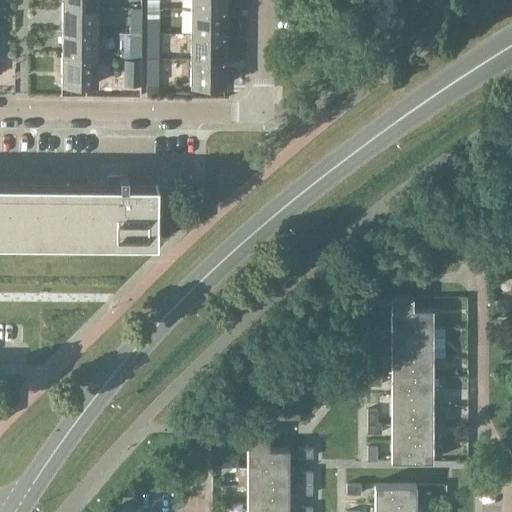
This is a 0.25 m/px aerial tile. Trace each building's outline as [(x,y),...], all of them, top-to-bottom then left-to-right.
[(225,9),(225,0),(190,0),(190,9),(225,9)] [(96,32),(97,7),(61,7),(61,32),(96,32)] [(225,34),(225,9),(190,9),(190,34),(225,34)] [(99,10),(99,22),(113,23),(114,11),(99,10)] [(141,33),(141,18),(130,18),(130,32),(141,33)] [(147,33),(158,33),(158,18),(147,18),(147,33)] [(96,57),(96,32),(61,32),(61,57),(96,57)] [(141,49),(141,33),(130,32),(129,49),(141,49)] [(158,49),(158,33),(147,33),(147,49),(158,49)] [(225,59),(225,34),(190,34),(190,59),(225,59)] [(96,84),(96,57),(61,57),(61,84),(96,84)] [(157,58),(147,57),(146,57),(146,68),(146,84),(158,84),(158,68),(157,58)] [(190,59),(190,85),(225,85),(225,59),(190,59)] [(128,74),(128,84),(140,84),(140,62),(124,61),(124,74),(128,74)] [(0,233),(154,235),(154,189),(0,187),(0,233)] [(431,327),(431,308),(410,308),(410,296),(389,296),(389,327),(431,327)] [(376,312),(366,313),(366,327),(376,327),(376,312)] [(376,327),(366,327),(366,336),(380,337),(380,327),(376,327)] [(431,357),(431,327),(389,327),(389,345),(410,345),(410,357),(431,357)] [(431,375),(431,357),(410,357),(410,345),(389,345),(389,375),(431,375)] [(366,361),(366,375),(376,375),(376,360),(366,361)] [(366,375),(366,384),(380,385),(381,375),(376,375),(366,375)] [(431,405),(431,375),(389,375),(389,393),(410,393),(410,405),(431,405)] [(431,423),(431,405),(410,405),(410,393),(389,393),(389,423),(431,423)] [(376,409),(366,409),(366,423),(376,423),(376,409)] [(376,423),(366,423),(366,432),(366,433),(380,432),(380,423),(376,423)] [(389,441),(431,441),(431,423),(389,423),(389,441)] [(245,466),(287,466),(287,447),(267,447),(267,435),(246,435),(245,466)] [(389,460),(431,460),(431,441),(389,441),(389,460)] [(376,446),(366,446),(366,460),(376,460),(376,446)] [(297,457),(311,457),(311,447),(297,448),(297,457)] [(287,484),(287,466),(245,466),(245,484),(287,484)] [(301,471),(301,484),(311,484),(311,471),(301,471)] [(360,493),(360,484),(360,483),(345,483),(345,493),(360,493)] [(414,503),(414,484),(414,483),(373,483),(373,503),(414,503)] [(287,502),(287,484),(245,484),(245,502),(287,502)] [(297,484),(297,494),(311,494),(311,484),(301,484),(297,484)] [(286,511),(287,502),(245,502),(245,511),(286,511)] [(414,511),(414,503),(373,503),(372,511),(414,511)]
